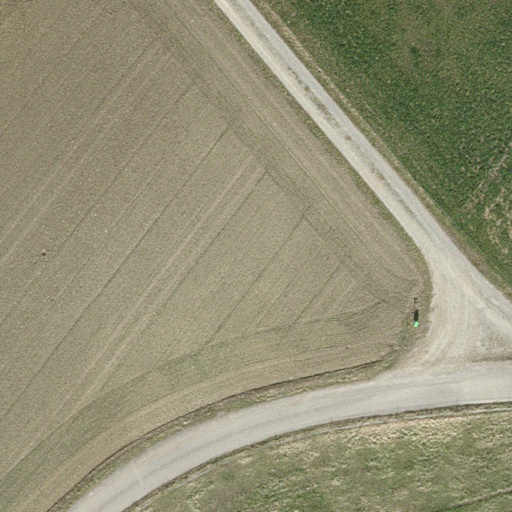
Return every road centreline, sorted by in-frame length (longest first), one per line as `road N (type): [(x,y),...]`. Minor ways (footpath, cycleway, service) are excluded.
road 1 (track): [(483,379),(451,260),(238,0)]
road 2 (unclassified): [(511,380),(353,399),(228,430),(96,511)]
